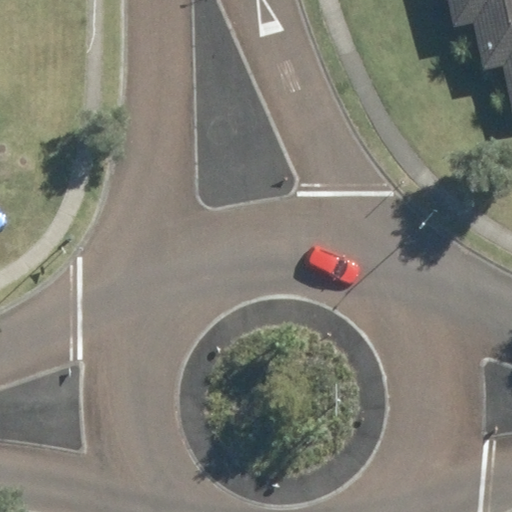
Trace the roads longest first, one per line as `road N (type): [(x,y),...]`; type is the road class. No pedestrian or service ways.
road 1 (residential): [(233,251),(303,243),(358,259),(424,318),(446,371)]
road 2 (residential): [(204,0),(233,251)]
road 3 (residential): [(120,417),(123,373),(145,320),(182,278),(233,251)]
road 4 (residential): [(446,371),(444,448),(410,511)]
road 5 (residential): [(0,423),(120,417)]
